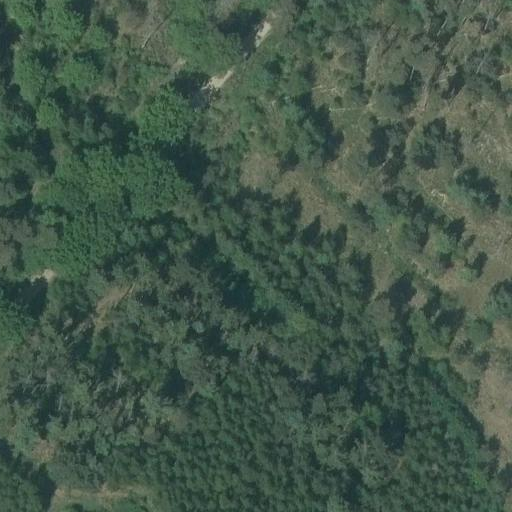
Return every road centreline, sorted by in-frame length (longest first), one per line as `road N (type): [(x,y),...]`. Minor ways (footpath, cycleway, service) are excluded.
road 1 (track): [(86,223),(282,0)]
road 2 (track): [(0,29),(15,98),(86,223)]
road 3 (track): [(86,223),(0,324)]
